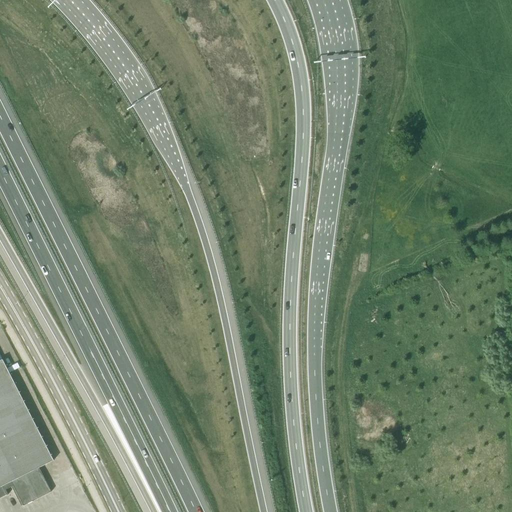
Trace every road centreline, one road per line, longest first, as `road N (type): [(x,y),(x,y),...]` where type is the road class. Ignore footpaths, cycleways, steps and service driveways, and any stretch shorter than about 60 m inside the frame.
road 1 (motorway): [(263,511),(193,212),(138,101),(64,3)]
road 2 (trunk): [(274,0),(302,79),(290,384),(307,511)]
road 3 (trunk): [(330,511),(314,346),(337,102),(322,0)]
road 4 (motorway): [(195,511),(0,116)]
road 5 (motorway): [(0,170),(169,511)]
road 6 (motorway): [(0,234),(157,511)]
road 7 (track): [(354,511),(342,341),(359,257)]
road 8 (secondary): [(117,511),(0,284)]
